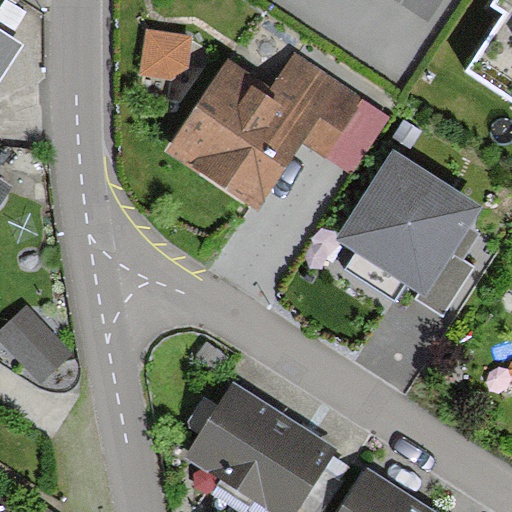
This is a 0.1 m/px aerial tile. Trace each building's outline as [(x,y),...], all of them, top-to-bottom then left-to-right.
[(511,0),(495,0),(485,16),(499,25),(460,86),(511,118),(511,0)] [(190,37),(149,32),(144,73),(185,78),(190,37)] [(266,94),(226,69),(170,158),(254,210),(295,145),(320,161),(354,107),(284,64),(266,94)] [(483,210),(390,150),(330,243),(423,303),(459,248),(483,210)] [(487,266),(459,248),(423,303),(451,321),(487,266)] [(63,351),(24,310),(0,332),(0,336),(37,376),(63,351)] [(294,511),(333,449),(232,388),(188,462),(271,511),(294,511)] [(429,511),(366,473),(341,511),(429,511)]
